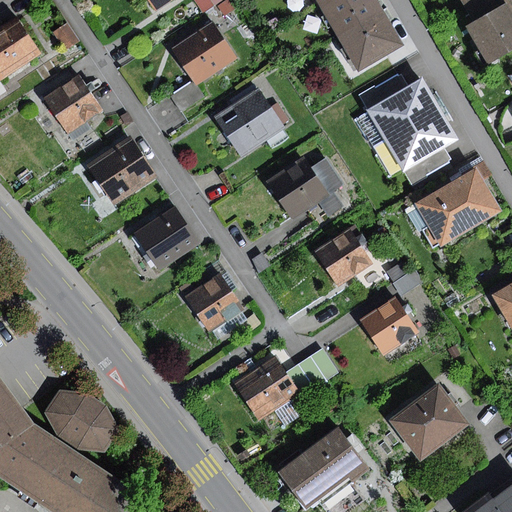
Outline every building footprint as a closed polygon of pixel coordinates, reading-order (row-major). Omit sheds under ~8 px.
[(147,0),(155,11),(170,0),(147,0)] [(195,0),(194,1),(203,13),(222,0),(195,0)] [(228,0),(218,6),(225,16),(234,10),(228,0)] [(326,0),(319,4),(337,35),(383,9),(378,0),(326,0)] [(511,0),(459,0),(472,22),(466,26),(488,65),(511,51),(511,0)] [(383,9),(337,35),(359,73),(405,46),(383,9)] [(0,79),(40,54),(16,17),(0,27),(0,79)] [(194,81),(197,86),(238,59),(213,22),(172,49),(194,81)] [(67,23),(54,32),(66,51),(80,42),(67,23)] [(358,95),(367,110),(407,86),(399,72),(358,95)] [(79,73),(43,98),(73,141),(90,129),(86,122),(104,110),(79,73)] [(367,110),(404,172),(444,148),(459,139),(423,77),(407,86),(367,110)] [(197,86),(194,81),(174,94),(185,111),(205,98),(197,86)] [(233,106),(215,118),(241,157),(285,128),(255,83),(229,101),(233,106)] [(404,172),(367,110),(354,117),(390,179),(404,172)] [(134,137),(89,166),(114,205),(159,176),(134,137)] [(444,148),(404,172),(413,187),(453,164),(444,148)] [(304,158),(267,182),(293,221),(320,204),(335,194),(345,187),(326,159),(311,168),(304,158)] [(477,168),(416,204),(429,226),(422,230),(432,248),(438,244),(441,248),(502,212),(477,168)] [(343,206),(335,194),(320,204),(328,216),(343,206)] [(176,206),(134,233),(159,270),(200,243),(176,206)] [(384,228),(375,234),(383,246),(392,241),(384,228)] [(350,229),(315,252),(337,285),(372,263),(350,229)] [(387,272),(394,283),(409,273),(402,262),(387,272)] [(394,283),(392,284),(401,297),(424,282),(415,269),(409,273),(394,283)] [(219,274),(186,296),(210,331),(243,309),(219,274)] [(511,284),(493,296),(511,327),(511,284)] [(454,293),(446,299),(451,307),(460,302),(454,293)] [(396,297),(360,320),(383,356),(418,334),(406,315),(413,311),(408,303),(402,307),(396,297)] [(322,348),(287,372),(301,392),(304,397),(339,373),(322,348)] [(277,356),(235,383),(259,420),(274,409),(296,395),(301,392),(287,372),(277,356)] [(0,452),(36,426),(0,376),(0,452)] [(439,385),(391,422),(421,460),(468,424),(439,385)] [(85,395),(59,392),(45,413),(56,436),(54,438),(82,457),(85,453),(105,455),(120,432),(107,410),(85,395)] [(296,395),(274,409),(285,426),(306,412),(296,395)] [(36,426),(0,452),(0,477),(51,511),(130,511),(141,496),(82,457),(54,438),(36,426)] [(338,428),(277,474),(305,511),(350,476),(355,481),(370,469),(338,428)] [(511,511),(511,475),(461,511),(511,511)]
